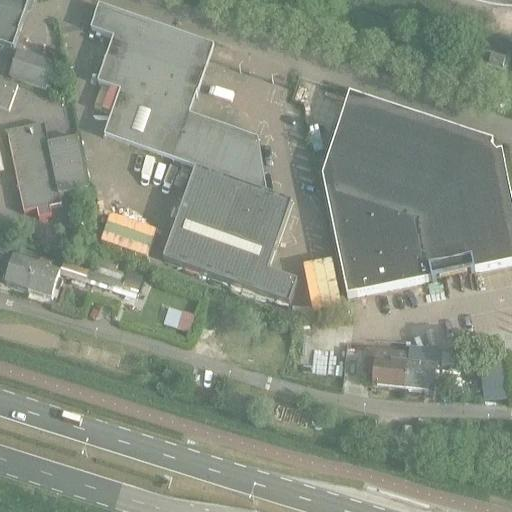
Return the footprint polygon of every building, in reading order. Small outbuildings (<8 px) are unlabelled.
[(0,0),(0,45),(11,50),(14,51),(32,0),(0,0)] [(259,142),(191,118),(215,50),(101,10),(92,34),(115,42),(99,87),(122,95),(106,140),(197,172),(268,198),(268,197),(268,196),(267,192),(269,193),(272,185),(265,182),(265,180),(266,180),(260,144),(260,143),(260,144),(259,142)] [(56,65),(21,53),(12,80),(47,92),(56,65)] [(492,55),(489,64),(503,69),(506,60),(492,55)] [(0,82),(0,110),(10,114),(19,89),(0,82)] [(61,86),(55,99),(67,104),(72,91),(61,86)] [(427,285),(441,281),(511,266),(511,198),(503,155),(498,156),(498,157),(492,151),(493,150),(494,146),(351,98),(329,166),(323,181),(348,300),(427,285)] [(90,192),(79,141),(50,147),(46,127),(7,135),(7,137),(9,136),(20,191),(18,191),(19,192),(21,192),(26,215),(37,213),(43,212),(44,220),(52,218),(50,210),(63,208),(61,198),(90,192)] [(268,197),(268,198),(197,172),(164,264),(291,309),(299,285),(269,275),(294,206),(268,197)] [(7,259),(2,275),(9,278),(6,287),(30,294),(42,258),(19,250),(15,261),(7,259)] [(42,258),(30,294),(53,302),(61,279),(85,288),(86,286),(121,297),(122,295),(138,300),(143,283),(127,278),(125,286),(90,274),(89,276),(65,268),(65,266),(42,258)] [(185,313),(179,332),(192,336),(198,318),(185,313)] [(410,357),(407,394),(434,396),(437,371),(439,355),(411,352),(410,357)] [(367,363),(365,380),(375,381),(374,390),(407,394),(410,357),(393,356),(392,366),(367,363)]
